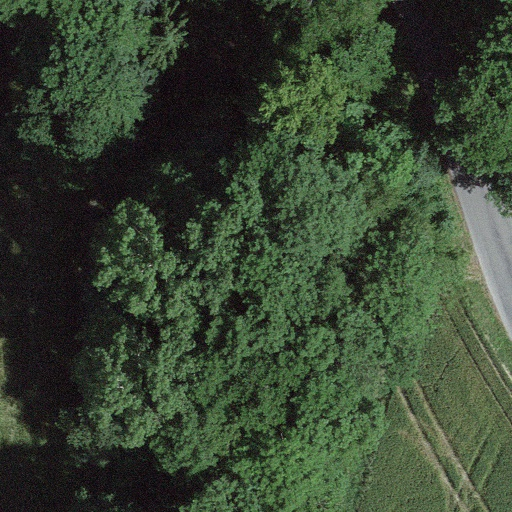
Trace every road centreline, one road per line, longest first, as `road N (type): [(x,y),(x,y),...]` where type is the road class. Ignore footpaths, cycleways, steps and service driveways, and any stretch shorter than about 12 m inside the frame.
road 1 (track): [(90,511),(91,243),(110,177),(143,120),(190,72),(253,27),(310,0)]
road 2 (tertiary): [(418,0),(511,274)]
